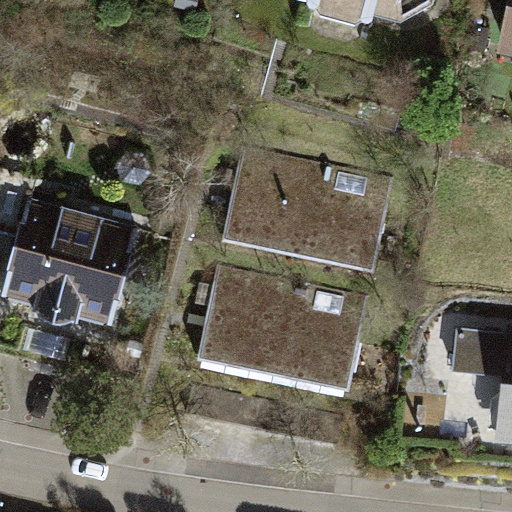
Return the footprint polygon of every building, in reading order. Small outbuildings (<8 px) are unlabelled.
[(302,0),(320,16),(340,21),(364,12),(393,20),(422,7),(424,0),(302,0)] [(511,0),(496,0),(487,54),(511,58),(511,0)] [(233,146),(218,237),(371,262),(386,171),(233,146)] [(146,235),(30,196),(0,283),(0,299),(111,337),(146,235)] [(210,272),(195,363),(348,388),(363,297),(210,272)] [(487,440),(511,441),(511,337),(493,337),(487,440)]
